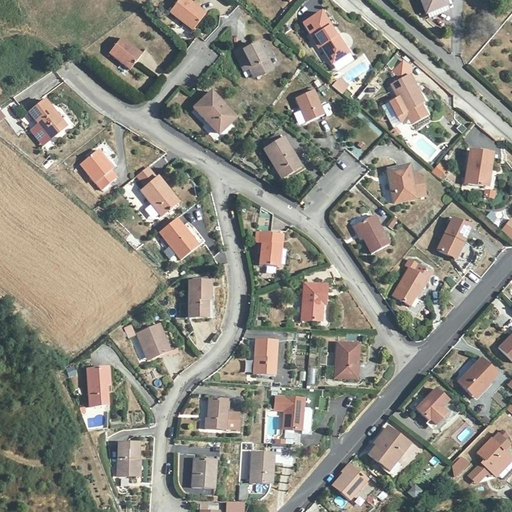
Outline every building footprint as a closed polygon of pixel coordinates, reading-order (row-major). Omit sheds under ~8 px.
[(231,0),(208,0),(225,17),(237,6),(231,0)] [(419,0),(425,14),(446,6),(443,0),(419,0)] [(207,23),(183,4),(171,21),(194,41),(207,23)] [(446,6),(425,14),(427,20),(448,11),(446,6)] [(321,46),(330,59),(346,46),(337,33),(333,36),(326,27),(329,25),(320,12),(303,24),(319,46),(321,46)] [(136,60),(114,43),(102,59),(124,76),(136,60)] [(346,46),(330,59),(332,63),(349,50),(346,46)] [(259,63),(252,49),(241,55),(239,52),(232,55),(242,74),(247,73),(252,80),(257,78),(257,79),(269,74),(263,63),(259,63)] [(423,104),(409,76),(390,85),(405,114),(423,104)] [(339,79),(336,84),(345,92),(349,87),(341,80),(340,80),(339,79)] [(336,84),(332,89),(342,96),(345,92),(336,84)] [(305,123),(323,115),(314,93),(296,100),(305,123)] [(238,125),(212,99),(194,116),(207,130),(211,127),(223,139),(238,125)] [(72,134),(50,107),(33,120),(55,147),(72,134)] [(7,122),(20,136),(26,130),(13,116),(7,122)] [(400,131),(410,126),(407,120),(397,126),(400,131)] [(300,168),(284,138),(263,150),(280,180),(300,168)] [(466,184),(485,186),(487,168),(490,169),(492,151),(469,149),(466,184)] [(99,150),(81,163),(101,191),(118,180),(111,170),(113,169),(99,150)] [(440,164),(432,173),(439,178),(446,169),(440,164)] [(408,182),(407,170),(388,172),(392,207),(410,207),(410,202),(423,202),(422,184),(418,181),(408,182)] [(162,217),(179,202),(157,177),(140,192),(162,217)] [(493,199),(494,191),(482,190),(482,198),(493,199)] [(274,216),(260,208),(255,250),(258,250),(256,267),(275,269),(277,249),(280,249),(281,235),(272,234),(274,216)] [(388,246),(374,218),(355,228),(369,256),(388,246)] [(173,219),(154,234),(176,262),(193,250),(179,229),(173,219)] [(466,245),(473,228),(451,219),(436,252),(454,260),(461,243),(466,245)] [(511,220),(511,219),(501,229),(511,240),(511,220)] [(187,224),(179,229),(193,250),(201,243),(187,224)] [(429,282),(433,274),(419,265),(415,272),(409,268),(390,298),(409,310),(427,282),(429,282)] [(214,301),(216,279),(195,278),(191,313),(210,315),(211,301),(214,301)] [(324,302),(325,285),(303,284),(302,320),(322,321),(322,302),(324,302)] [(169,352),(159,324),(136,332),(147,360),(169,352)] [(123,328),(128,338),(135,335),(130,325),(123,328)] [(273,377),(275,342),(254,341),(252,376),(273,377)] [(362,379),(363,344),(342,344),(340,379),(362,379)] [(511,365),(511,344),(501,354),(511,365)] [(496,382),(481,366),(458,388),(473,404),(496,382)] [(66,369),(68,377),(75,375),(73,367),(66,369)] [(109,386),(107,368),(86,370),(89,409),(107,408),(105,386),(109,386)] [(449,406),(437,395),(417,415),(430,427),(449,406)] [(329,415),(332,399),(319,397),(317,413),(329,415)] [(303,411),(305,401),(286,398),(282,429),(308,433),(310,412),(303,411)] [(225,430),(226,403),(208,402),(207,418),(204,417),(204,429),(225,430)] [(407,452),(387,434),(376,446),(378,449),(368,462),(386,478),(407,452)] [(493,442),(489,445),(483,451),(482,450),(467,464),(474,471),(470,475),(471,475),(459,488),(467,496),(476,485),(479,488),(499,468),(493,461),(499,455),(495,451),(498,447),(493,442)] [(138,477),(138,443),(120,443),(119,477),(138,477)] [(272,485),(274,455),(251,453),(249,484),(272,485)] [(213,491),(215,462),(194,460),(192,489),(213,491)] [(366,485),(348,469),(331,490),(350,505),(366,485)] [(511,503),(511,485),(509,482),(500,490),(511,503)] [(246,501),(247,486),(238,485),(237,501),(246,501)] [(412,500),(421,492),(414,485),(405,493),(412,500)]
